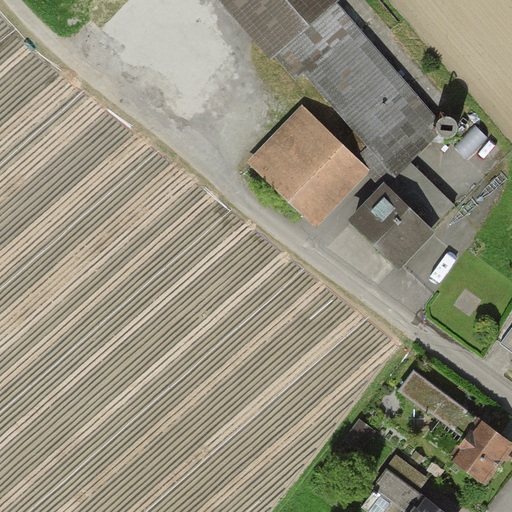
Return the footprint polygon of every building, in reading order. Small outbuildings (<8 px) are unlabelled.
[(165,0),(101,0),(89,16),(183,89),(219,42),(165,0)] [(321,0),(209,0),(254,54),(321,0)] [(297,107),(243,162),(303,222),(358,167),(297,107)] [(410,167),(358,220),(401,261),(453,208),(410,167)] [(511,328),(501,344),(511,352),(511,328)] [(511,450),(509,449),(511,445),(415,375),(403,391),(468,438),(453,458),(485,481),(502,457),(508,461),(511,454),(511,450)] [(372,430),(360,421),(345,440),(357,450),(372,430)] [(421,474),(398,456),(360,507),(366,511),(386,511),(393,503),(405,511),(443,511),(411,488),(421,474)]
